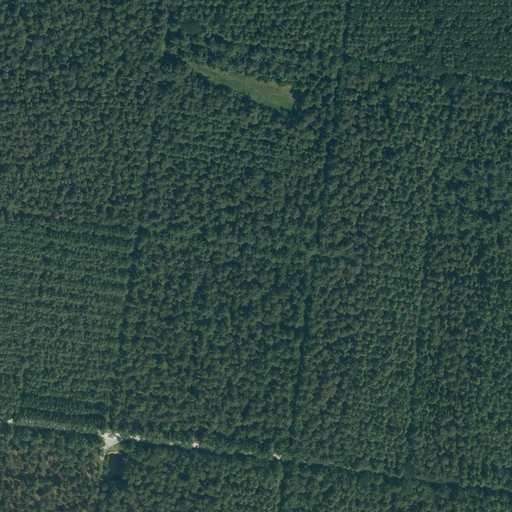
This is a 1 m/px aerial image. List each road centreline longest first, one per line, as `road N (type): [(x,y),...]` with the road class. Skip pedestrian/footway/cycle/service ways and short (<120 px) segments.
road 1 (track): [(0,418),(511,487)]
road 2 (track): [(511,80),(342,49)]
